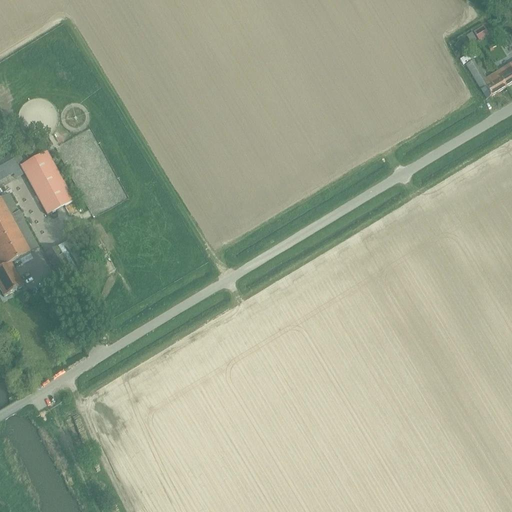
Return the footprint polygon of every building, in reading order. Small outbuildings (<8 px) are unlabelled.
[(471,44),(476,41),(476,42),(477,41),(482,49),(485,47),(480,40),(487,35),(481,25),(470,33),(471,33),(466,36),(471,44)] [(458,41),(454,47),(460,51),(464,45),(458,41)] [(475,60),(466,66),(481,91),(483,94),(484,95),(487,101),(492,98),(506,89),(500,78),(497,72),(496,73),(490,76),(486,79),(475,60)] [(503,69),(497,72),(500,78),(506,89),(511,84),(511,62),(510,64),(503,69)] [(0,161),(0,175),(17,166),(19,165),(18,163),(23,160),(19,151),(11,155),(0,161)] [(48,217),(74,202),(47,153),(21,168),(48,217)] [(38,249),(9,195),(0,199),(0,290),(4,298),(24,287),(11,264),(38,249)] [(61,281),(87,266),(72,239),(46,255),(61,281)]
